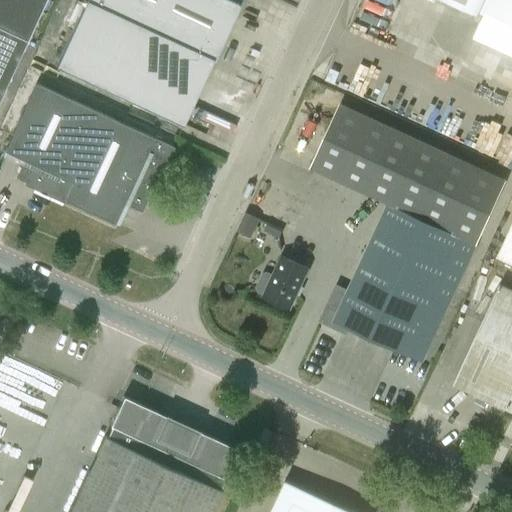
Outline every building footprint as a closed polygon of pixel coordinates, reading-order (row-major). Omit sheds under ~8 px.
[(0,0),(0,15),(31,30),(45,0),(0,0)] [(214,60),(240,4),(230,0),(85,0),(55,66),(182,125),(212,59),(214,60)] [(511,0),(443,0),(477,16),(484,0),(491,0),(475,36),(511,52),(511,0)] [(0,97),(31,30),(0,15),(0,97)] [(59,179),(91,109),(36,83),(4,151),(24,160),(20,169),(16,178),(30,184),(29,187),(50,197),(64,203),(65,200),(64,200),(71,185),(59,179)] [(64,200),(65,200),(114,223),(123,203),(141,212),(151,191),(154,192),(174,147),(91,109),(59,179),(71,185),(64,200)] [(337,285),(320,321),(346,333),(348,327),(422,361),(476,243),(388,203),(348,290),(337,285)] [(257,218),(246,213),(237,231),(248,236),(257,218)] [(511,223),(497,257),(511,264),(511,223)] [(308,268),(282,256),(273,275),(264,271),(255,290),(265,294),(264,296),(289,308),(308,268)] [(454,384),(474,393),(511,411),(511,289),(500,284),(454,384)] [(171,418),(168,417),(124,397),(125,396),(123,396),(118,407),(110,425),(112,426),(107,437),(105,436),(69,511),(211,511),(222,490),(219,489),(224,478),(226,479),(240,450),(239,449),(239,450),(192,428),(192,429),(187,427),(189,423),(181,419),(179,424),(170,419),(171,418)] [(355,511),(286,480),(270,511),(355,511)]
